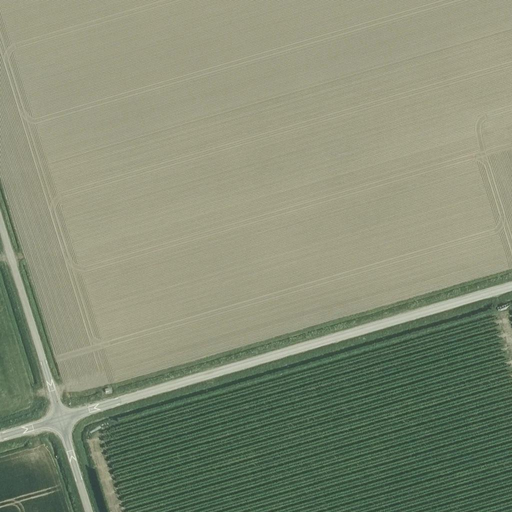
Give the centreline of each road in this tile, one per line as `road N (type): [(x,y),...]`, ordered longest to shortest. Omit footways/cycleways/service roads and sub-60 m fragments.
road 1 (unclassified): [(59,419),(511,287)]
road 2 (unclassified): [(59,419),(0,227)]
